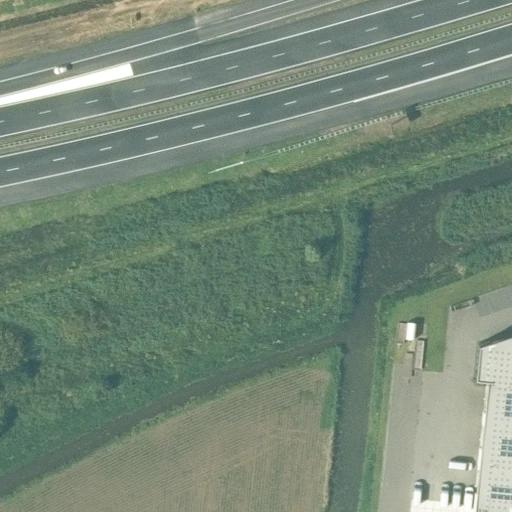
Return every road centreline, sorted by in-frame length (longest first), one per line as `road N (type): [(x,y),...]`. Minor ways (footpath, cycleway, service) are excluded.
road 1 (motorway): [(0,170),(511,38)]
road 2 (motorway): [(465,0),(0,121)]
road 3 (motorway): [(313,0),(0,90)]
